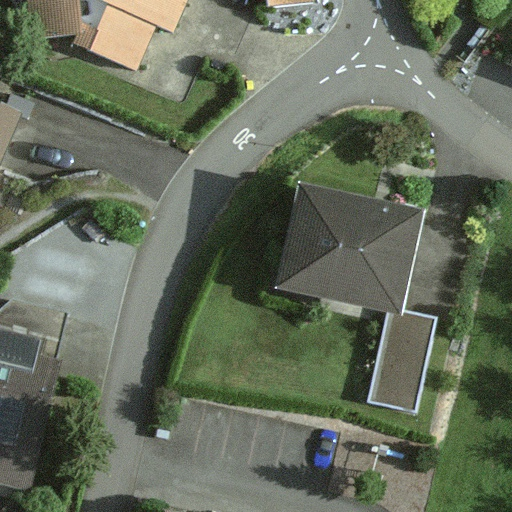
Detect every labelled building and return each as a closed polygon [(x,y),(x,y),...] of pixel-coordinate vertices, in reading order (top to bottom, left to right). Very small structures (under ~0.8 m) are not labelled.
[(33,0),(37,38),(80,33),(142,69),(163,25),(179,33),(195,0),(33,0)] [(323,0),(277,0),(279,8),(324,5),(323,0)] [(0,174),(26,114),(0,102),(0,174)] [(284,293),(406,315),(425,212),(303,190),(284,293)] [(0,485),(34,493),(65,362),(43,356),(47,340),(0,328),(0,485)]
